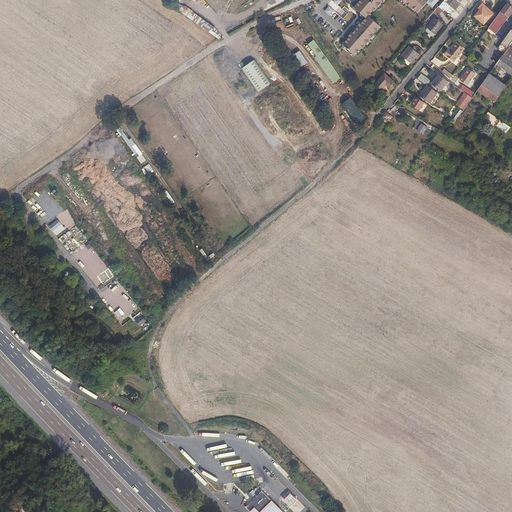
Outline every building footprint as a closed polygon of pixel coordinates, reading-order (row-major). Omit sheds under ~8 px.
[(432,8),(439,0),(429,0),(428,1),(427,0),(360,0),(361,0),(354,8),(366,19),(361,24),(360,23),(349,37),(349,38),(343,45),(355,56),(362,48),(362,49),(374,35),(373,34),(380,27),(367,16),(372,10),(374,12),(384,0),(401,0),(410,7),(410,6),(418,13),(427,3),(432,8)] [(460,3),(463,0),(444,0),(455,10),(461,4),(460,3)] [(220,39),(222,37),(215,27),(193,12),(194,11),(185,5),(184,6),(181,3),(180,5),(179,4),(176,8),(220,39)] [(511,12),(511,8),(507,4),(488,29),(495,35),(511,12)] [(492,15),(481,5),(478,8),(480,9),(474,16),(483,24),(492,15)] [(443,25),(435,18),(426,28),(435,34),(443,25)] [(511,29),(499,47),(505,52),(508,48),(510,46),(511,43),(511,42),(511,29)] [(463,50),(456,44),(450,52),(448,51),(444,56),(453,63),(463,50)] [(419,54),(409,46),(401,56),(411,63),(419,54)] [(511,52),(511,51),(508,48),(505,52),(496,64),(511,76),(511,62),(507,59),(511,52)] [(308,64),(300,51),(292,57),(300,69),(308,64)] [(270,84),(253,60),(241,70),(257,93),(270,84)] [(453,76),(444,69),(442,71),(451,78),(453,76)] [(475,74),(468,69),(459,80),(466,86),(475,74)] [(508,83),(492,70),(488,75),(479,88),(496,100),(508,83)] [(394,82),(384,74),(374,85),(381,90),(385,85),(389,88),(394,82)] [(430,81),(421,74),(418,79),(427,85),(430,81)] [(448,82),(439,75),(433,84),(442,91),(448,82)] [(427,85),(424,89),(426,90),(421,95),(430,102),(437,93),(427,85)] [(467,89),(464,93),(471,97),(474,93),(467,89)] [(462,96),(455,105),(462,111),(471,98),(471,97),(464,93),(462,96)] [(425,102),(417,96),(413,101),(414,102),(413,105),(419,110),(425,102)] [(388,122),(381,118),(375,123),(383,128),(388,122)] [(431,126),(419,118),(413,129),(425,136),(431,126)] [(138,153),(134,146),(136,145),(132,138),(129,140),(126,133),(123,135),(135,155),(138,153)] [(143,154),(137,157),(141,164),(147,161),(143,154)] [(149,172),(153,169),(149,164),(145,167),(149,172)] [(47,199),(51,206),(57,201),(53,195),(47,199)] [(60,205),(54,210),(59,216),(65,211),(60,205)] [(58,219),(50,226),(57,236),(66,229),(58,219)] [(93,249),(87,254),(92,261),(98,255),(93,249)] [(113,286),(117,292),(123,288),(119,282),(113,286)] [(124,302),(130,297),(126,291),(120,296),(124,302)] [(118,318),(124,313),(119,307),(113,312),(118,318)] [(139,327),(147,322),(140,312),(133,317),(139,327)] [(257,492),(253,489),(248,494),(251,498),(257,492)] [(263,491),(246,508),(250,511),(252,511),(255,509),(257,511),(262,511),(273,502),(263,491)] [(283,500),(290,507),(293,504),(297,501),(290,493),(287,497),(283,500)] [(283,511),(276,505),(273,502),(262,511),(257,511),(255,509),(252,511),(283,511)]
